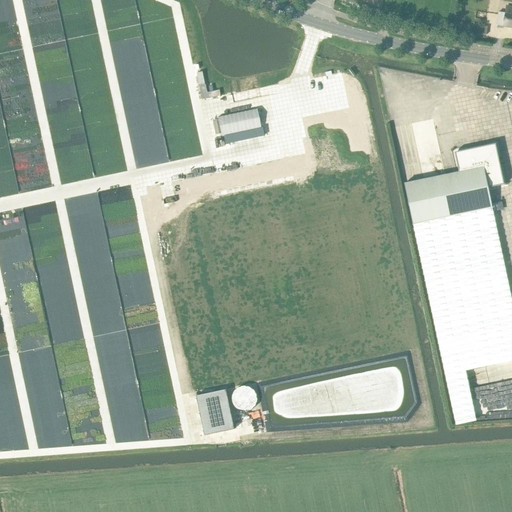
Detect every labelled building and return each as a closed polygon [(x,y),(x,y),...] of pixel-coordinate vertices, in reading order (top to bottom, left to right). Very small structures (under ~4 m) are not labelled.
[(511,7),(506,7),(505,13),(498,12),(496,25),(511,27),(511,7)] [(205,84),(200,85),(202,98),(203,99),(221,96),(220,95),(219,90),(207,93),(205,84)] [(257,109),(218,117),(222,137),(261,128),(257,109)] [(454,138),(448,139),(456,171),(461,170),(454,138)] [(484,167),(404,184),(425,282),(441,356),(450,394),(469,390),(465,371),(511,360),(511,301),(504,265),(494,217),(492,208),(484,167)] [(226,390),(196,396),(205,435),(234,429),(226,390)]
